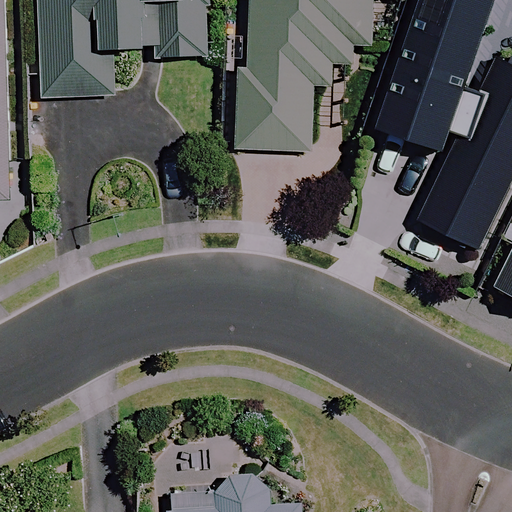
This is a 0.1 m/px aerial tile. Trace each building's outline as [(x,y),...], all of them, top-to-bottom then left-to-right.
[(40,0),(37,100),(106,102),(107,66),(203,69),(205,0),(40,0)] [(354,67),(354,56),(368,56),(367,0),(243,0),(244,67),(236,67),(236,152),(308,151),(308,89),(317,89),(331,89),(331,67),(354,67)] [(411,0),(368,126),(437,150),(409,230),(493,260),(511,205),(511,63),(488,55),(507,0),(411,0)] [(511,250),(492,292),(511,300),(511,250)] [(266,507),(265,500),(211,502),(211,510),(171,511),(295,511),(295,506),(266,507)]
